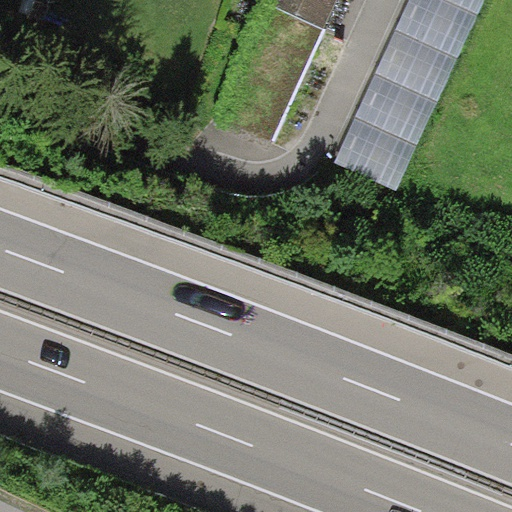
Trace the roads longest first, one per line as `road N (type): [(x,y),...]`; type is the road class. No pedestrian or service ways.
road 1 (motorway): [(511,442),(0,246)]
road 2 (motorway): [(0,348),(422,511)]
road 3 (residential): [(382,0),(308,163)]
